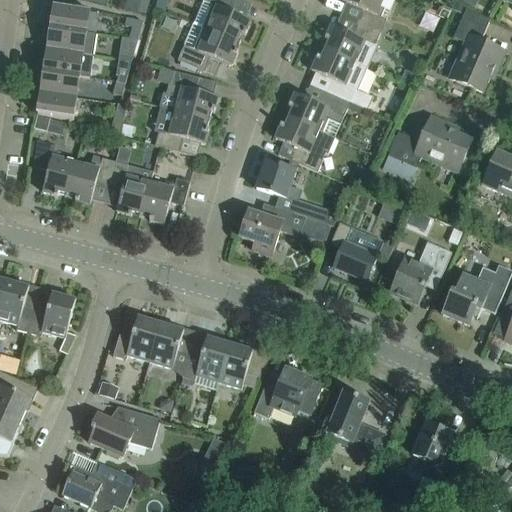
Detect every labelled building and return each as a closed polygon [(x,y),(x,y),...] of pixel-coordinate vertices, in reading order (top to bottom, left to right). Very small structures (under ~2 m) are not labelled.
[(146,16),(150,0),(134,0),(131,13),(146,16)] [(204,0),(193,25),(207,31),(240,45),(241,43),(239,42),(241,35),(245,37),(251,23),(230,14),(235,0),(204,0)] [(380,9),(383,0),(342,0),(342,3),(363,12),(357,24),(380,35),(386,22),(381,19),(384,10),(380,9)] [(54,7),(51,29),(86,35),(90,12),(54,7)] [(483,95),(490,80),(494,70),(499,72),(506,55),(481,44),(490,22),(466,11),(453,40),(464,44),(449,80),(483,95)] [(124,27),(133,29),(129,41),(138,44),(143,23),(127,18),(124,27)] [(375,48),(380,35),(357,24),(352,37),(331,28),(325,42),(328,43),(326,50),(323,49),(323,51),(355,66),(361,52),(366,54),(369,45),(375,48)] [(239,47),(240,45),(207,31),(193,25),(178,63),(205,74),(211,59),(232,68),(238,54),(234,53),(237,46),(239,47)] [(96,36),(86,35),(51,29),(47,51),(93,58),(96,36)] [(131,65),(138,44),(129,41),(122,40),(119,62),(131,65)] [(90,80),(93,58),(47,51),(44,73),(80,78),(90,80)] [(365,70),(355,66),(323,51),(322,53),(324,54),(321,61),(317,59),(311,73),(332,82),(327,95),(350,105),(365,70)] [(125,86),(131,65),(119,62),(116,78),(118,78),(117,84),(125,86)] [(76,100),(80,78),(44,73),(41,95),(76,100)] [(163,95),(160,110),(210,123),(210,121),(208,120),(210,113),(214,114),(218,100),(196,94),(199,80),(175,74),(171,88),(169,87),(167,96),(163,95)] [(122,98),(125,86),(117,84),(113,96),(122,98)] [(73,122),(76,100),(41,95),(37,117),(73,122)] [(344,118),(350,105),(327,95),(321,107),(295,96),(288,110),(292,112),(289,118),(287,117),(286,119),(319,133),(324,136),(330,122),(340,126),(343,118),(344,118)] [(209,125),(210,123),(160,110),(154,133),(159,134),(155,148),(179,154),(183,141),(205,147),(209,132),(205,131),(207,124),(209,125)] [(118,139),(126,114),(117,111),(110,136),(118,139)] [(324,136),(319,133),(286,119),(285,121),(288,122),(285,129),(281,127),(275,141),(296,150),(290,163),(318,175),(327,153),(330,154),(335,141),(324,136)] [(472,142),(458,135),(447,130),(449,126),(431,119),(421,144),(398,134),(388,159),(417,171),(421,161),(457,176),(472,142)] [(67,199),(76,165),(62,161),(63,157),(54,154),(55,148),(37,143),(33,168),(48,173),(42,195),(57,199),(58,195),(65,196),(64,199),(67,199)] [(511,159),(497,153),(482,188),(511,200),(511,217),(511,220),(511,159)] [(109,189),(116,165),(102,161),(101,167),(92,164),(90,169),(76,165),(67,199),(69,200),(69,198),(76,200),(75,203),(90,207),(96,185),(109,189)] [(287,201),(296,174),(265,164),(256,191),(287,201)] [(153,175),(130,168),(116,165),(109,189),(123,193),(117,215),(131,219),(132,215),(139,216),(139,219),(141,219),(150,185),(153,175)] [(183,209),(190,184),(176,181),(175,187),(166,184),(164,189),(150,185),(141,219),(143,220),(144,218),(150,219),(149,223),(164,227),(170,205),(183,209)] [(334,229),(338,216),(299,203),(294,216),(306,220),(334,229)] [(271,259),(280,234),(299,240),(306,220),(294,216),(275,210),(271,221),(249,214),(240,240),(255,245),(252,253),(271,259)] [(366,284),(377,259),(346,245),(352,230),(339,225),(330,247),(341,252),(333,270),(366,284)] [(438,287),(452,255),(427,245),(418,267),(405,262),(391,295),(416,306),(427,283),(438,287)] [(393,251),(383,246),(378,259),(388,263),(393,251)] [(495,317),(509,282),(483,270),(477,284),(463,278),(456,296),(452,295),(442,317),(468,328),(476,309),(495,317)] [(29,336),(41,290),(28,287),(28,289),(6,283),(0,303),(0,322),(17,328),(16,332),(29,336)] [(54,294),(41,290),(29,336),(41,339),(43,334),(65,341),(76,302),(53,296),(54,294)] [(511,291),(493,335),(505,341),(504,343),(511,346),(511,291)] [(150,365),(161,326),(139,320),(140,317),(126,314),(113,359),(126,363),(128,358),(150,365)] [(161,326),(150,365),(173,371),(177,355),(189,359),(196,334),(183,330),(183,333),(161,326)] [(219,385),(230,347),(208,340),(209,338),(196,334),(189,359),(183,379),(194,383),(196,378),(219,385)] [(252,353),(230,347),(219,385),(242,392),(246,376),(259,380),(271,356),(252,351),(252,353)] [(311,416),(322,389),(310,384),(310,382),(285,372),(282,381),(270,376),(254,415),(269,421),(273,410),(296,419),(298,412),(311,416)] [(0,413),(21,423),(30,402),(33,403),(38,391),(0,373),(0,413)] [(120,390),(102,384),(98,396),(115,400),(120,390)] [(320,438),(325,440),(327,436),(351,446),(349,450),(376,461),(386,437),(360,427),(369,405),(343,394),(334,416),(330,414),(320,438)] [(171,414),(174,403),(167,401),(162,404),(159,411),(171,414)] [(152,452),(160,422),(120,410),(119,411),(123,413),(117,425),(98,417),(91,432),(95,434),(89,446),(107,453),(105,457),(118,463),(120,459),(122,460),(129,445),(152,452)] [(12,444),(21,423),(0,413),(0,457),(8,459),(14,445),(12,444)] [(443,459),(453,437),(426,425),(413,457),(428,463),(422,478),(438,485),(448,461),(443,459)] [(486,460),(493,442),(473,434),(466,452),(486,460)] [(226,442),(213,439),(211,446),(214,453),(222,455),(226,442)] [(74,470),(62,498),(91,511),(96,501),(121,511),(123,511),(136,483),(98,466),(93,477),(73,468),(72,469),(74,470)] [(306,493),(304,486),(296,489),(298,496),(306,493)] [(439,511),(446,497),(432,491),(423,511),(439,511)]
